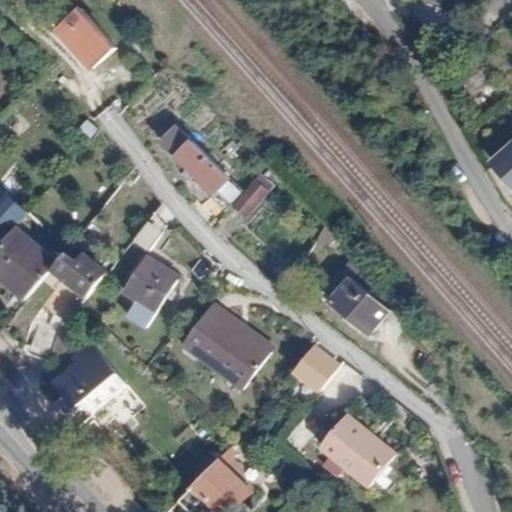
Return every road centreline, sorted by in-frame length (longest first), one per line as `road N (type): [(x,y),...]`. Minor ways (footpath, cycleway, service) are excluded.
road 1 (residential): [(484,511),(445,425),(271,288),(102,94)]
road 2 (residential): [(375,0),(511,218)]
road 3 (primary): [(0,412),(83,511)]
